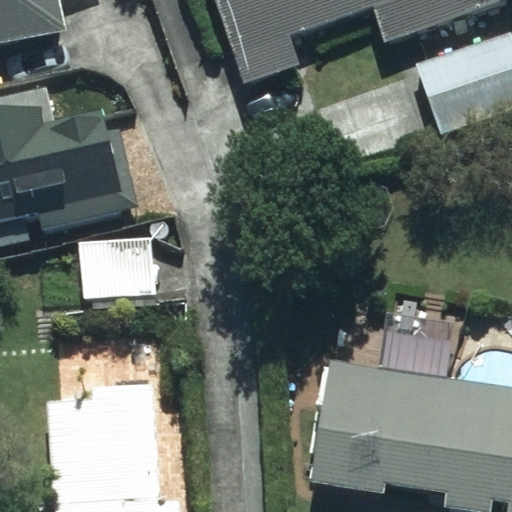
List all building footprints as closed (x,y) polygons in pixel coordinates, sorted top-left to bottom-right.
[(0,0),(0,54),(68,40),(59,0),(0,0)] [(215,0),(245,90),(302,72),(291,38),(374,12),(387,51),(510,12),(506,0),(215,0)] [(511,40),(418,75),(445,148),(511,122),(511,40)] [(101,120),(54,132),(44,93),(0,104),(0,235),(37,226),(41,242),(127,219),(101,120)] [(156,253),(81,252),(80,306),(155,307),(156,253)] [(385,495),(448,505),(446,511),(491,511),(498,511),(511,511),(511,394),(337,368),(315,493),(384,503),(385,495)] [(161,511),(155,402),(50,407),(55,511),(161,511)]
